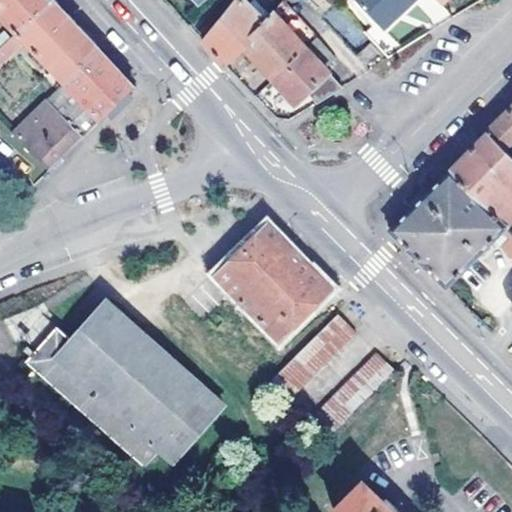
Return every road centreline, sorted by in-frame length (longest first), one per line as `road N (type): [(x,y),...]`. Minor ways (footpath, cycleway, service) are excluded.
road 1 (residential): [(0,260),(58,231),(270,164)]
road 2 (secondary): [(511,401),(325,219)]
road 3 (residential): [(325,219),(511,43)]
road 4 (secondary): [(270,164),(117,0)]
